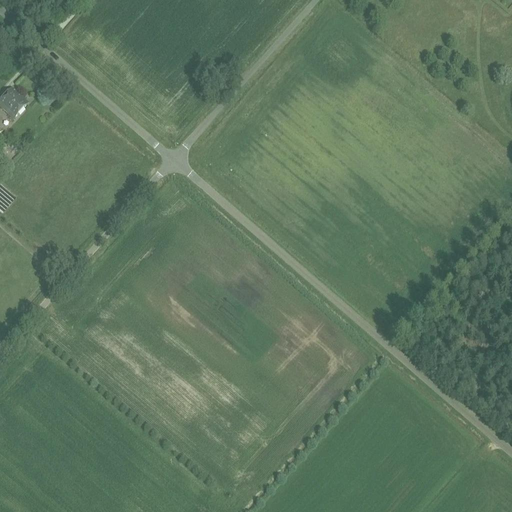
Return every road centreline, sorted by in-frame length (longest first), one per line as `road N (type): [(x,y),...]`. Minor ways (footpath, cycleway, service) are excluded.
road 1 (unclassified): [(511,453),(174,161)]
road 2 (unclassified): [(0,355),(174,161)]
road 3 (unclassified): [(174,161),(0,8)]
road 4 (unclassified): [(174,161),(315,0)]
